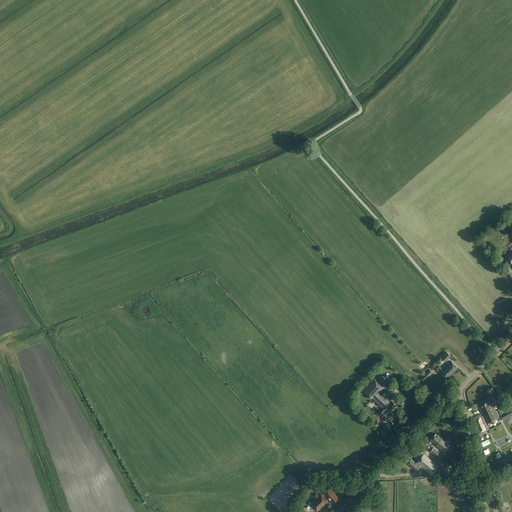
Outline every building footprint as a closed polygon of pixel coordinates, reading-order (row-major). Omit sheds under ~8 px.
[(509,265),(511,261),(511,252),(510,254),(509,253),(503,258),(509,265)] [(447,352),(441,358),(445,362),(451,356),(447,352)] [(452,373),(458,368),(451,361),(444,369),(445,369),(441,373),(447,378),(452,373)] [(430,370),(421,378),(423,381),(432,372),(430,370)] [(427,381),(434,373),(432,371),(425,380),(427,381)] [(388,422),(390,424),(396,419),(389,412),(395,405),(392,402),(391,403),(380,392),(384,388),(373,378),(362,389),(384,410),(381,412),(386,417),(384,419),(385,419),(383,420),(383,422),(385,423),(386,423),(388,422)] [(487,423),(499,418),(492,404),(491,404),(488,399),(478,404),(487,423)] [(487,431),(483,423),(486,422),(483,415),(482,416),(481,414),(479,415),(479,414),(473,417),(475,422),(470,424),(472,427),(474,426),(478,435),(487,431)] [(444,452),(451,443),(445,439),(445,440),(436,434),(431,440),(436,444),(435,446),(444,452)] [(501,449),(511,443),(511,442),(510,438),(499,444),(501,449)] [(439,458),(442,454),(434,448),(430,452),(439,458)] [(432,475),(439,466),(424,454),(416,464),(411,460),(408,464),(417,470),(420,466),(432,475)] [(338,498),(335,495),(336,494),(330,487),(323,493),(323,494),(321,495),(320,494),(310,504),(316,511),(328,501),(327,500),(329,499),(333,503),(338,498)]
